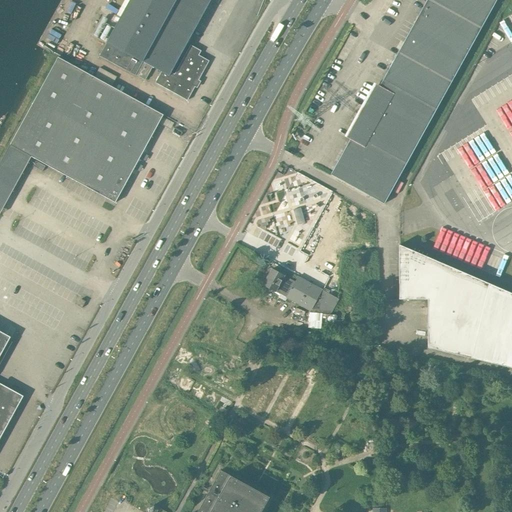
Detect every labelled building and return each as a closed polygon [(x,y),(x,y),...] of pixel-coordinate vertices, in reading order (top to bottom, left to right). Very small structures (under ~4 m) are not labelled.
[(161,72),(155,83),(187,100),(209,61),(199,55),(201,51),(190,45),(174,74),(171,72),(210,0),(129,0),(99,56),(135,75),(145,80),(153,67),(161,72)] [(496,0),(427,0),(423,7),(422,8),(425,10),(411,34),(409,33),(408,34),(378,89),(375,87),(349,134),(352,136),(331,174),(384,204),(496,0)] [(53,66),(10,145),(115,203),(135,167),(144,150),(163,115),(58,57),(53,66)] [(112,84),(116,76),(99,68),(95,76),(112,84)] [(459,192),(477,222),(478,222),(511,200),(511,164),(510,160),(508,161),(497,164),(493,166),(492,159),(485,161),(480,164),(475,157),(485,151),(485,148),(478,150),(472,151),(470,141),(445,157),(465,188),(459,192)] [(45,166),(36,161),(33,166),(43,171),(45,166)] [(341,204),(351,209),(354,204),(344,198),(341,204)] [(300,208),(293,210),(297,225),(305,222),(300,208)] [(399,300),(427,300),(427,348),(511,368),(511,294),(399,245),(399,300)] [(371,253),(357,253),(357,273),(371,273),(371,253)] [(274,290),(287,297),(286,298),(295,281),(289,278),(284,288),(279,285),(284,276),(271,269),(263,285),(274,291),(274,290)] [(298,276),(295,281),(286,298),(310,311),(316,300),(334,309),(340,299),(332,295),(322,290),(322,289),(298,276)] [(82,299),(78,306),(83,308),(87,302),(82,299)] [(316,300),(310,311),(311,311),(309,329),(376,333),(376,318),(331,314),(334,309),(316,300)] [(0,354),(10,336),(0,330),(0,354)] [(0,382),(0,439),(24,396),(0,382)] [(262,511),(271,496),(222,469),(198,511),(262,511)]
